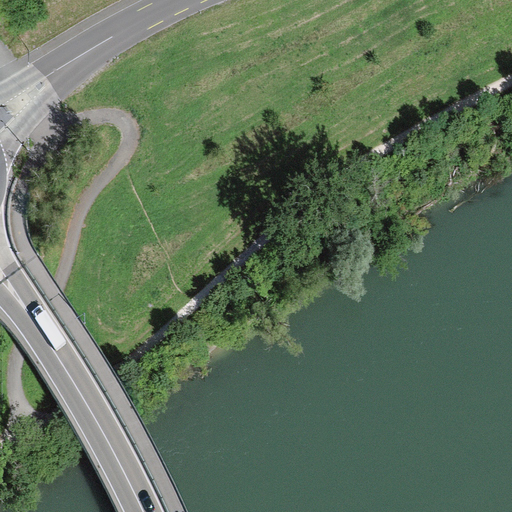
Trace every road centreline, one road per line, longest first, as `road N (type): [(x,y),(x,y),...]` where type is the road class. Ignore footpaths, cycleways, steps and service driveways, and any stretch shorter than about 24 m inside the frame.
road 1 (track): [(511,81),(321,190),(132,360),(0,446)]
road 2 (primary): [(0,273),(78,387),(145,511)]
road 3 (tertiary): [(0,119),(89,51),(186,0)]
